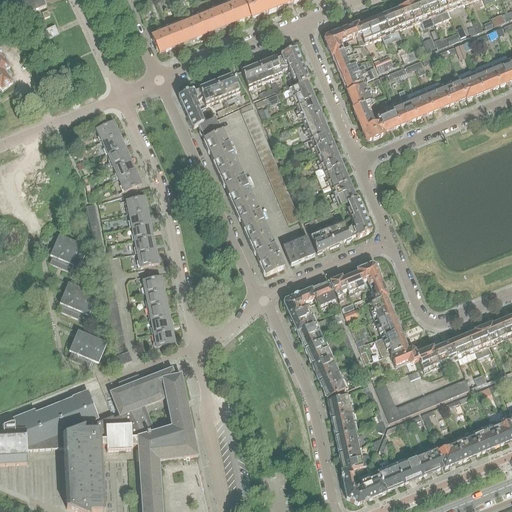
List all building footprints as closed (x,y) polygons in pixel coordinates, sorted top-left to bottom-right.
[(42,0),(0,0),(0,26),(46,9),(42,0)] [(251,21),(260,18),(252,0),(250,0),(244,3),(243,1),(237,3),(244,22),(251,19),(251,21)] [(252,0),(260,18),(260,17),(265,15),(266,16),(274,12),(269,0),(252,0)] [(269,0),(274,12),(285,8),(285,6),(288,5),(286,0),(269,0)] [(441,0),(426,0),(423,1),(430,20),(431,19),(434,27),(449,21),(446,13),(447,13),(441,0)] [(441,0),(447,13),(464,6),(461,0),(441,0)] [(406,7),(414,26),(430,20),(423,1),(415,4),(415,3),(406,7)] [(174,5),(178,13),(184,11),(180,2),(174,5)] [(230,28),(244,22),(237,3),(223,9),(230,28)] [(398,12),(390,15),(397,33),(414,26),(406,7),(397,10),(398,12)] [(225,30),(230,28),(223,9),(208,15),(215,31),(223,28),(225,30)] [(214,32),(215,31),(208,15),(194,21),(201,39),(214,34),(214,32)] [(390,15),(373,22),(380,40),(397,33),(390,15)] [(504,24),(510,22),(507,15),(501,17),(504,24)] [(497,19),(491,22),(494,29),(500,26),(497,19)] [(201,39),(194,21),(180,27),(186,43),(193,40),(194,42),(201,39)] [(380,40),(373,22),(358,27),(357,26),(355,26),(363,46),(380,40)] [(479,23),(472,26),(473,29),(476,36),(483,33),(480,26),(479,23)] [(490,23),(484,26),(486,32),(493,30),(490,23)] [(363,46),(355,26),(341,32),(346,42),(355,38),(358,45),(359,47),(363,46)] [(186,43),(180,27),(166,33),(173,50),(184,46),(184,44),(186,43)] [(44,33),(47,41),(57,36),(54,28),(44,33)] [(462,29),(455,32),(459,41),(466,38),(462,29)] [(505,37),(502,30),(488,36),(491,43),(505,37)] [(0,47),(8,42),(2,32),(0,33),(0,47)] [(435,32),(430,34),(433,42),(438,40),(435,32)] [(173,50),(166,33),(150,39),(158,56),(173,50)] [(340,33),(334,35),(339,47),(344,44),(340,33)] [(330,58),(331,58),(342,54),(339,47),(334,35),(325,38),(324,42),(330,58)] [(489,42),(486,36),(471,42),(473,48),(489,42)] [(452,46),(459,43),(457,38),(450,40),(452,46)] [(444,49),(449,47),(446,40),(441,42),(444,49)] [(441,42),(440,41),(434,43),(437,52),(444,49),(441,42)] [(431,42),(423,45),(426,54),(434,51),(431,42)] [(469,43),(462,46),(465,54),(472,51),(469,43)] [(465,54),(462,46),(454,49),(460,63),(468,60),(465,54)] [(404,66),(409,64),(406,56),(403,50),(398,51),(401,58),(404,66)] [(441,62),(455,56),(453,50),(438,56),(441,62)] [(285,64),(289,75),(295,72),(294,68),(301,66),(296,53),(292,51),(280,56),(281,59),(275,62),(278,67),(285,64)] [(331,58),(338,75),(357,67),(351,51),(348,52),(342,54),(331,58)] [(413,53),(406,56),(409,64),(416,61),(413,53)] [(0,91),(1,94),(12,86),(3,74),(9,70),(4,63),(5,62),(0,55),(0,91)] [(274,59),(257,65),(265,84),(282,78),(278,67),(275,62),(274,59)] [(380,66),(375,67),(377,72),(380,71),(383,70),(385,68),(388,67),(391,66),(392,66),(389,59),(383,62),(382,65),(380,66)] [(429,60),(421,63),(424,69),(432,66),(429,60)] [(423,69),(421,63),(406,70),(408,75),(416,72),(423,69)] [(511,82),(511,77),(506,64),(490,70),(497,88),(511,82)] [(265,84),(257,65),(240,72),(247,91),(265,84)] [(308,83),(301,66),(294,68),(295,72),(289,75),(290,76),(288,77),(291,83),(288,84),(289,87),(282,90),(284,93),(289,91),(307,84),(308,83)] [(361,76),(357,67),(338,75),(345,92),(378,78),(374,69),(370,71),(370,72),(361,76)] [(423,69),(416,72),(419,78),(426,76),(423,69)] [(406,76),(404,70),(389,76),(391,82),(406,76)] [(497,88),(490,70),(474,77),(481,95),(497,88)] [(240,95),(232,76),(215,83),(222,102),(240,95)] [(390,82),(387,77),(380,80),(382,86),(390,82)] [(481,95),(474,77),(457,84),(464,102),(481,95)] [(205,109),(222,102),(215,83),(197,90),(198,92),(201,98),(205,109)] [(464,102),(457,84),(456,84),(456,83),(440,90),(447,107),(463,101),(464,102)] [(289,91),(296,109),(315,101),(307,84),(289,91)] [(353,110),(367,105),(367,104),(371,103),(364,86),(346,94),(353,110)] [(278,88),(268,92),(270,97),(280,93),(278,88)] [(440,90),(424,97),(431,114),(447,107),(440,90)] [(194,101),(201,98),(198,92),(193,94),(192,92),(180,97),(178,100),(185,114),(198,108),(194,101)] [(260,101),(270,97),(268,92),(258,96),(260,101)] [(404,95),(399,97),(401,104),(407,102),(404,95)] [(267,101),(270,109),(280,104),(276,97),(267,101)] [(431,114),(424,97),(407,103),(414,121),(431,114)] [(321,117),(315,101),(296,109),(303,125),(321,117)] [(407,103),(391,110),(398,128),(414,121),(407,103)] [(359,128),(371,123),(369,118),(367,118),(364,111),(369,108),(367,105),(353,110),(352,111),(359,128)] [(235,106),(226,110),(228,114),(237,110),(235,106)] [(239,111),(241,117),(253,112),(251,106),(239,111)] [(192,131),(198,129),(203,126),(197,112),(199,111),(198,108),(185,114),(192,131)] [(218,119),(228,114),(226,110),(216,114),(218,119)] [(398,128),(391,110),(376,116),(375,119),(377,125),(381,135),(382,134),(398,128)] [(262,123),(267,121),(262,111),(257,113),(262,123)] [(244,123),(255,118),(253,112),(241,117),(244,123)] [(212,122),(203,126),(198,129),(204,142),(220,135),(214,121),(217,119),(216,116),(210,118),(212,122)] [(328,134),(321,117),(303,125),(310,142),(328,134)] [(244,123),(246,129),(258,124),(255,118),(244,123)] [(381,135),(377,125),(372,127),(371,123),(359,128),(365,142),(369,143),(383,137),(382,134),(381,135)] [(95,132),(101,145),(119,137),(113,124),(95,132)] [(249,134),(260,129),(258,124),(246,129),(249,134)] [(269,140),(274,138),(269,128),(265,130),(269,140)] [(249,134),(251,140),(263,135),(260,129),(249,134)] [(317,159),(335,151),(328,134),(310,142),(317,159)] [(237,168),(232,157),(221,135),(220,135),(204,142),(203,143),(219,176),(237,168)] [(254,146),(265,141),(263,135),(251,140),(254,146)] [(101,145),(107,157),(125,149),(119,137),(101,145)] [(274,138),(269,140),(273,149),(278,147),(274,138)] [(254,146),(256,152),(268,147),(265,141),(254,146)] [(258,158),(270,153),(268,147),(256,152),(258,158)] [(108,171),(113,169),(130,161),(125,149),(107,157),(111,165),(106,167),(108,171)] [(317,159),(324,176),(342,168),(335,151),(317,159)] [(258,158),(261,163),(272,158),(270,153),(258,158)] [(263,169),(275,164),(272,158),(261,163),(263,169)] [(114,183),(118,181),(135,173),(130,161),(113,169),(116,177),(111,179),(114,183)] [(282,173),(287,171),(283,162),(279,164),(282,173)] [(263,169),(266,175),(277,170),(275,164),(263,169)] [(252,202),(237,168),(219,176),(234,211),(252,202)] [(324,176),(331,193),(350,185),(342,168),(324,176)] [(268,181),(280,176),(277,170),(266,175),(268,181)] [(282,173),(286,183),(294,180),(291,174),(288,175),(287,171),(282,173)] [(141,186),(135,173),(118,181),(124,193),(141,186)] [(268,181),(271,187),(282,182),(280,176),(268,181)] [(61,182),(45,217),(64,225),(80,190),(61,182)] [(273,192),(285,187),(282,182),(271,187),(273,192)] [(338,210),(348,206),(357,202),(350,185),(331,193),(338,210)] [(273,192),(275,198),(287,193),(285,187),(273,192)] [(278,204),(289,199),(287,193),(275,198),(278,204)] [(296,207),(301,205),(299,201),(305,199),(303,194),(297,196),(297,195),(292,197),(296,207)] [(147,212),(144,199),(126,202),(128,216),(147,212)] [(278,204),(280,210),(292,205),(289,199),(278,204)] [(234,211),(240,222),(250,244),(268,236),(252,202),(234,211)] [(358,202),(357,202),(348,206),(350,212),(349,213),(352,219),(350,220),(351,222),(356,219),(358,223),(365,220),(358,202)] [(283,216),(294,211),(292,205),(280,210),(283,216)] [(305,214),(301,205),(296,207),(300,216),(305,214)] [(108,262),(108,261),(105,262),(95,206),(86,208),(97,264),(108,262)] [(283,216),(285,221),(297,216),(294,211),(283,216)] [(147,212),(128,216),(131,229),(149,226),(147,212)] [(0,242),(20,249),(27,224),(0,215),(0,242)] [(304,224),(312,220),(310,215),(302,219),(304,224)] [(323,224),(333,219),(331,215),(321,219),(323,224)] [(299,222),(297,216),(285,221),(288,227),(299,222)] [(323,224),(321,219),(308,225),(310,229),(323,224)] [(355,231),(347,234),(350,240),(356,238),(356,240),(369,234),(370,231),(365,220),(358,223),(356,219),(351,222),(355,231)] [(343,224),(326,231),(333,249),(350,242),(350,240),(347,234),(343,224)] [(149,226),(131,229),(134,242),(152,238),(149,226)] [(309,238),(316,256),(333,249),(326,231),(309,238)] [(81,248),(83,244),(62,236),(49,266),(70,275),(72,268),(78,271),(87,250),(81,248)] [(283,270),(268,236),(250,244),(265,278),(283,270)] [(152,238),(134,242),(136,255),(155,251),(152,238)] [(282,249),(289,267),(313,258),(305,239),(282,249)] [(155,251),(136,255),(139,269),(158,265),(155,251)] [(108,262),(97,264),(98,270),(110,268),(108,262)] [(356,272),(356,274),(361,284),(367,282),(369,287),(371,286),(380,282),(374,268),(370,266),(356,272)] [(112,280),(110,268),(98,270),(101,282),(112,280)] [(356,274),(340,280),(346,293),(345,293),(347,298),(364,291),(361,284),(356,274)] [(163,292),(161,278),(142,282),(145,296),(163,292)] [(340,295),(345,293),(346,293),(340,280),(340,278),(329,283),(338,305),(343,302),(340,295)] [(102,288),(113,285),(112,280),(101,282),(102,288)] [(387,298),(380,282),(371,286),(373,292),(372,293),(374,298),(372,299),(374,304),(386,299),(387,298)] [(91,295),(91,294),(92,292),(71,283),(71,284),(59,313),(79,322),(82,316),(88,318),(97,297),(91,295)] [(103,293),(114,291),(113,285),(102,288),(103,293)] [(327,285),(310,292),(318,310),(335,303),(327,285)] [(163,292),(145,296),(148,309),(166,305),(163,292)] [(308,292),(298,296),(301,305),(311,301),(308,292)] [(283,305),(288,316),(304,310),(301,305),(298,296),(284,301),(283,305)] [(368,306),(375,323),(393,316),(386,299),(374,304),(368,306)] [(106,311),(117,308),(116,303),(105,305),(106,311)] [(166,305),(148,309),(151,322),(169,318),(166,305)] [(307,309),(304,310),(288,316),(296,333),(297,333),(314,325),(307,309)] [(353,314),(344,317),(346,323),(356,319),(353,314)] [(375,323),(382,340),(400,332),(393,316),(375,323)] [(511,316),(499,322),(507,339),(511,337),(511,316)] [(169,318),(151,322),(153,335),(172,331),(169,318)] [(344,331),(339,319),(335,321),(340,333),(344,331)] [(490,347),(507,339),(499,322),(482,329),(490,347)] [(111,334),(122,331),(121,325),(110,328),(111,334)] [(297,333),(305,349),(322,341),(315,325),(314,325),(297,333)] [(482,329),(466,336),(473,354),(490,347),(482,329)] [(360,343),(361,342),(364,341),(362,336),(366,335),(363,330),(356,333),(360,343)] [(100,343),(101,343),(102,340),(81,331),(77,339),(69,361),(88,369),(89,369),(92,364),(98,366),(106,345),(100,343)] [(172,331),(153,335),(156,348),(174,345),(172,331)] [(407,348),(400,332),(382,340),(389,356),(407,348)] [(347,349),(351,347),(346,335),(342,337),(347,349)] [(457,361),(473,354),(466,336),(449,343),(457,361)] [(312,366),(330,358),(322,341),(305,349),(312,366)] [(114,352),(125,348),(124,342),(113,345),(114,352)] [(445,344),(432,350),(440,368),(452,362),(445,344)] [(412,366),(419,363),(416,357),(421,355),(421,353),(418,347),(408,351),(407,348),(389,356),(394,368),(408,362),(409,364),(412,366)] [(125,348),(114,352),(116,358),(116,359),(127,354),(125,348)] [(416,357),(419,363),(423,374),(440,368),(432,350),(432,349),(421,353),(421,355),(416,357)] [(127,354),(116,359),(120,367),(131,363),(127,354)] [(312,366),(319,382),(337,374),(330,358),(312,366)] [(365,367),(370,380),(374,379),(369,365),(365,367)] [(161,511),(159,466),(197,458),(189,416),(181,376),(175,378),(173,369),(142,381),(137,376),(119,384),(120,390),(109,393),(119,418),(114,420),(113,418),(94,425),(94,423),(98,421),(90,402),(91,402),(87,392),(71,398),(72,399),(35,414),(34,411),(9,421),(9,426),(3,428),(3,433),(0,433),(0,467),(27,466),(26,452),(63,451),(66,510),(69,511),(103,511),(100,448),(106,448),(106,453),(132,452),(132,449),(137,449),(139,470),(141,511),(161,511)] [(360,383),(365,381),(360,370),(356,372),(360,383)] [(421,379),(418,373),(408,377),(411,383),(421,379)] [(505,378),(504,373),(492,378),(493,383),(505,378)] [(344,392),(337,374),(319,382),(327,399),(344,392)] [(483,377),(474,381),(475,384),(477,389),(486,385),(484,380),(483,377)] [(465,382),(460,384),(464,395),(470,393),(465,382)] [(460,384),(455,386),(459,397),(464,395),(460,384)] [(375,390),(377,396),(387,391),(385,386),(375,390)] [(455,386),(449,388),(454,400),(459,397),(455,386)] [(478,394),(480,398),(497,391),(496,387),(494,387),(478,394)] [(449,388),(444,390),(449,402),(454,400),(449,388)] [(444,390),(438,393),(443,404),(449,402),(444,390)] [(376,406),(370,393),(366,395),(364,391),(361,392),(364,400),(366,399),(370,408),(376,406)] [(390,397),(387,391),(377,396),(379,401),(390,397)] [(438,393),(432,395),(437,407),(443,404),(438,393)] [(432,395),(426,398),(431,409),(437,407),(432,395)] [(381,406),(392,402),(390,397),(379,401),(381,406)] [(470,397),(459,402),(460,406),(472,401),(470,397)] [(333,419),(351,415),(347,398),(329,401),(333,419)] [(426,398),(420,400),(425,411),(431,409),(426,398)] [(420,400),(415,402),(419,414),(425,411),(420,400)] [(394,407),(392,402),(381,406),(383,411),(394,407)] [(415,402),(409,405),(413,416),(419,414),(415,402)] [(449,411),(460,406),(459,402),(447,407),(449,411)] [(409,405),(403,407),(407,419),(413,416),(409,405)] [(402,421),(397,410),(394,407),(383,411),(389,426),(402,421)] [(403,407),(397,410),(402,421),(407,419),(403,407)] [(372,420),(375,426),(383,423),(378,413),(374,414),(376,419),(372,420)] [(421,418),(423,422),(429,419),(434,417),(433,413),(422,417),(421,418)] [(336,437),(355,433),(351,415),(333,419),(336,437)] [(420,419),(419,419),(408,423),(409,427),(421,422),(420,419)] [(429,419),(423,422),(426,430),(432,427),(429,419)] [(511,442),(511,426),(509,421),(490,429),(498,448),(511,442)] [(383,436),(385,432),(380,430),(381,429),(380,427),(384,425),(383,423),(375,426),(379,434),(383,436)] [(385,437),(398,432),(397,428),(387,432),(385,437)] [(498,448),(490,429),(472,436),(480,456),(498,448)] [(340,455),(358,451),(355,433),(336,437),(340,455)] [(480,456),(472,436),(453,444),(462,463),(480,456)] [(390,451),(385,439),(380,453),(388,456),(390,451)] [(376,455),(381,441),(374,445),(371,453),(376,455)] [(462,463),(453,444),(435,452),(443,471),(462,463)] [(358,451),(340,455),(344,473),(353,471),(354,476),(358,475),(363,473),(362,469),(371,465),(369,459),(367,458),(360,459),(358,451)] [(422,478),(441,470),(433,451),(414,459),(422,478)] [(422,478),(414,459),(395,467),(404,486),(422,478)] [(404,486),(395,467),(377,474),(378,476),(385,493),(404,486)] [(368,503),(362,489),(353,492),(351,481),(352,480),(351,473),(341,476),(346,502),(357,508),(368,503)] [(386,495),(385,493),(378,476),(360,484),(362,489),(368,503),(386,495)]
